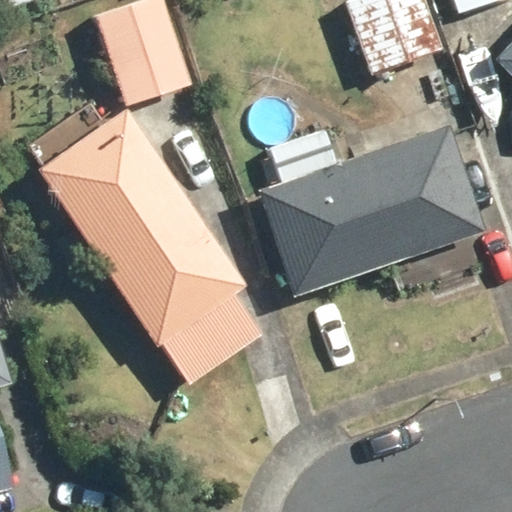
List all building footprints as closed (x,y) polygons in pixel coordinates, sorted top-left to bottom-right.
[(0,0),(0,12),(35,0),(0,0)] [(158,0),(155,0),(92,21),(122,109),(188,87),(158,0)] [(419,0),(359,0),(342,6),(369,79),(439,53),(419,0)] [(448,0),(454,16),(500,0),(448,0)] [(511,43),(491,65),(511,85),(511,43)] [(121,114),(31,175),(152,351),(157,348),(184,387),(256,338),(230,298),(242,290),(121,114)] [(253,196),(289,301),(479,235),(443,130),(253,196)] [(0,389),(0,491),(8,489),(0,462),(0,389),(0,390),(0,389)]
